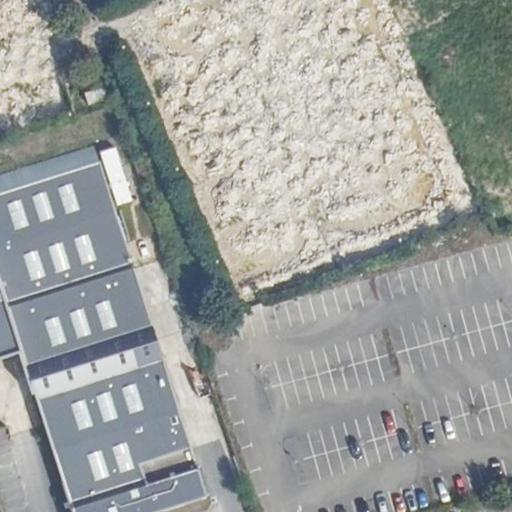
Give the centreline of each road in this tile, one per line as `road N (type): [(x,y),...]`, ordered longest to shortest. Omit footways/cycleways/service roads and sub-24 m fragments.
road 1 (unknown): [(233,0),(261,28),(339,243)]
road 2 (unknown): [(0,68),(204,0)]
